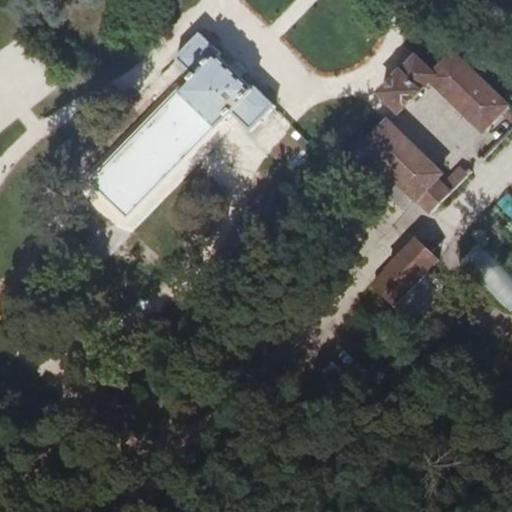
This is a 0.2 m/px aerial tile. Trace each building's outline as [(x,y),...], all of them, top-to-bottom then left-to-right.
[(232,117),(252,134),(265,120),(190,46),(176,61),(195,79),(181,93),(217,131),(232,117)] [(502,118),(509,111),(455,57),(435,75),(418,59),(381,95),(394,110),(400,115),(433,83),(484,136),(502,118)] [(511,114),(509,111),(502,118),(511,128),(511,114)] [(424,215),(464,175),(456,166),(437,185),(429,178),(435,173),(383,121),(358,145),(392,181),(404,193),(424,215)] [(404,193),(392,181),(383,191),(395,202),(404,193)] [(511,201),(506,194),(494,205),(511,224),(511,201)] [(354,205),(346,197),(315,228),(324,236),(354,205)] [(511,308),(511,281),(477,244),(458,263),(507,314),(511,308)] [(420,279),(400,259),(372,288),(392,308),(420,279)] [(374,314),(368,307),(356,319),(362,325),(374,314)]
